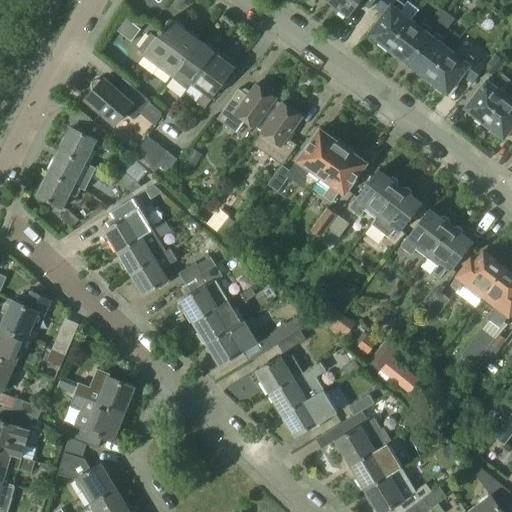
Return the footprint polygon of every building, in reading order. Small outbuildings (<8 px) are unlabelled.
[(330,0),(330,1),(349,17),(361,2),(370,8),(375,0),(330,0)] [(379,42),(388,49),(412,19),(419,9),(408,0),(405,4),(399,0),(382,0),(376,8),(385,15),(372,32),(380,40),(379,42)] [(448,13),(440,7),(433,17),(441,22),(448,13)] [(448,13),(441,22),(448,28),(455,18),(448,13)] [(126,17),(117,29),(132,41),(141,29),(126,17)] [(161,32),(157,37),(153,33),(140,50),(174,76),(201,41),(171,19),(164,29),(163,28),(160,31),(161,32)] [(421,26),(412,19),(388,49),(398,56),(400,54),(409,62),(419,49),(435,30),(425,22),(421,26)] [(418,72),(427,79),(452,48),(444,42),(447,39),(435,30),(419,49),(409,62),(420,70),(418,72)] [(192,83),(195,85),(218,54),(215,52),(216,52),(201,41),(174,76),(174,77),(189,88),(192,83)] [(454,49),(452,48),(427,79),(437,86),(438,83),(449,91),(462,75),(473,83),(486,65),(469,50),(464,57),(454,49)] [(218,54),(195,85),(205,92),(198,102),(206,108),(236,68),(230,63),(232,60),(223,53),(220,56),(218,54)] [(495,75),(505,61),(496,54),(486,68),(495,75)] [(511,86),(511,80),(503,73),(495,78),(491,74),(467,106),(477,114),(475,116),(484,123),(511,86)] [(150,100),(131,83),(122,93),(105,78),(103,80),(99,79),(96,79),(93,82),(93,86),(95,89),(86,99),(115,124),(126,112),(133,119),(150,100)] [(239,88),(218,118),(237,132),(245,121),(255,128),(261,133),(272,117),(266,113),(276,99),(277,97),(274,95),(275,90),(265,83),(260,86),(257,84),(249,95),(239,88)] [(511,86),(484,123),(493,131),(495,129),(505,136),(511,127),(511,86)] [(261,133),(255,141),(284,162),(300,140),(290,134),(303,116),(283,102),(282,104),(276,99),(266,113),(272,117),(261,133)] [(72,127),(61,150),(86,162),(98,140),(107,148),(115,139),(91,118),(86,129),(74,122),(72,127)] [(312,168),(321,176),(346,142),(342,139),(333,137),(321,128),(288,172),(291,174),(301,182),(312,168)] [(143,163),(158,143),(148,136),(133,156),(143,163)] [(131,138),(124,148),(133,154),(140,145),(131,138)] [(346,142),(321,176),(331,184),(324,193),(333,200),(339,190),(344,194),(368,161),(354,152),(350,145),(346,142)] [(152,170),(167,150),(158,143),(143,163),(152,170)] [(194,167),(203,155),(190,146),(182,158),(194,167)] [(61,150),(50,172),(74,184),(82,188),(85,190),(92,177),(97,168),(86,162),(61,150)] [(177,158),(167,150),(152,170),(162,178),(177,158)] [(143,186),(138,183),(149,170),(136,159),(119,178),(134,192),(143,186)] [(281,167),(267,186),(277,194),(291,174),(288,172),(281,167)] [(106,184),(111,175),(97,168),(92,177),(106,184)] [(369,206),(380,214),(400,186),(399,185),(399,180),(394,176),(388,177),(378,169),(350,207),(361,216),(369,206)] [(82,188),(74,184),(50,172),(39,194),(63,207),(70,193),(77,197),(82,188)] [(149,201),(164,191),(156,185),(143,192),(149,201)] [(403,188),(400,186),(380,214),(372,224),(390,238),(398,227),(402,230),(422,203),(412,196),(412,191),(407,186),(403,188)] [(118,222),(107,229),(119,250),(142,236),(153,230),(133,198),(112,211),(118,222)] [(322,235),(327,228),(338,214),(328,208),(313,228),(322,235)] [(69,209),(62,217),(73,227),(81,219),(69,209)] [(419,244),(430,253),(452,225),(450,224),(450,219),(445,215),(439,216),(429,209),(401,245),(412,254),(419,244)] [(211,225),(226,239),(238,223),(221,211),(211,225)] [(338,214),(327,228),(340,237),(350,223),(338,214)] [(119,250),(133,272),(156,258),(167,251),(159,238),(172,230),(167,222),(153,230),(142,236),(119,250)] [(452,225),(430,253),(440,260),(433,270),(440,276),(448,266),(453,269),(473,242),(463,234),(463,228),(459,225),(453,226),(452,225)] [(167,251),(156,258),(133,272),(145,294),(170,280),(163,269),(179,260),(172,249),(167,251)] [(472,258),(452,284),(461,290),(478,302),(484,294),(506,267),(484,251),(477,262),(472,258)] [(181,272),(187,283),(203,274),(217,265),(212,257),(198,265),(196,263),(181,272)] [(203,274),(187,283),(193,293),(182,300),(195,321),(228,301),(215,278),(222,274),(217,265),(203,274)] [(511,271),(506,267),(484,294),(499,305),(488,319),(500,327),(511,311),(511,271)] [(195,321),(208,343),(233,329),(242,323),(246,321),(238,307),(248,301),(247,300),(256,295),(252,287),(228,301),(219,307),(195,321)] [(14,300),(2,327),(27,338),(40,311),(46,313),(51,300),(32,291),(26,305),(14,300)] [(442,292),(430,308),(439,315),(451,300),(442,292)] [(319,319),(331,329),(343,313),(320,295),(308,311),(319,319)] [(272,348),(278,344),(292,336),(301,330),(304,329),(319,319),(308,311),(265,337),(272,348)] [(344,339),(356,324),(343,313),(331,329),(344,339)] [(65,318),(52,350),(65,356),(79,324),(65,318)] [(242,323),(233,329),(208,343),(221,365),(259,344),(246,321),(242,323)] [(0,330),(0,357),(16,364),(27,338),(2,327),(0,330)] [(484,353),(496,338),(483,328),(462,354),(475,365),(484,353)] [(301,330),(292,336),(278,344),(284,353),(307,339),(301,330)] [(500,333),(496,338),(484,353),(492,359),(507,339),(500,333)] [(367,336),(358,348),(367,356),(377,343),(367,336)] [(61,366),(65,356),(52,350),(48,361),(61,366)] [(379,372),(389,359),(381,352),(371,365),(379,372)] [(258,370),(271,392),(295,378),(304,372),(294,355),(282,356),(258,370)] [(0,387),(4,389),(16,364),(0,357),(0,387)] [(355,359),(343,366),(348,374),(360,367),(355,359)] [(389,359),(379,372),(388,379),(398,366),(389,359)] [(284,415),(308,400),(327,389),(319,375),(328,370),(323,362),(304,372),(295,378),(271,392),(284,415)] [(94,388),(89,400),(125,414),(136,385),(110,374),(111,373),(98,367),(90,386),(94,388)] [(80,382),(75,394),(89,400),(94,388),(90,386),(80,382)] [(327,389),(308,400),(284,415),(297,436),(322,422),(340,411),(327,389)] [(79,427),(75,438),(99,447),(104,435),(115,440),(125,414),(89,400),(75,394),(70,405),(83,411),(77,426),(79,427)] [(349,406),(355,416),(359,413),(363,411),(376,403),(370,394),(349,406)] [(14,411),(34,419),(38,420),(43,409),(19,400),(14,411)] [(34,419),(14,411),(5,407),(2,421),(0,420),(0,450),(12,454),(22,457),(30,430),(34,419)] [(352,465),(377,450),(388,445),(394,442),(385,428),(382,430),(375,417),(369,421),(363,411),(359,413),(355,416),(339,424),(345,435),(337,440),(352,465)] [(415,430),(423,419),(414,412),(406,423),(415,430)] [(511,412),(494,437),(505,445),(511,435),(511,412)] [(433,427),(423,419),(415,430),(424,438),(433,427)] [(70,438),(65,453),(62,462),(58,476),(80,483),(93,503),(118,487),(103,462),(90,470),(84,459),(87,443),(70,438)] [(367,489),(392,475),(401,469),(402,468),(388,445),(377,450),(352,465),(367,489)] [(0,480),(4,482),(9,466),(18,468),(22,457),(12,454),(0,450),(0,480)] [(36,461),(22,457),(18,468),(32,472),(36,461)] [(504,511),(497,503),(511,492),(476,463),(470,468),(491,495),(469,511),(504,511)] [(401,469),(392,475),(367,489),(380,511),(385,511),(395,506),(398,511),(406,511),(423,499),(418,491),(416,493),(401,469)] [(0,480),(0,511),(6,511),(14,485),(4,482),(0,480)] [(434,490),(423,499),(431,509),(448,496),(440,485),(434,490)] [(97,511),(131,511),(133,511),(118,487),(93,503),(97,511)] [(427,511),(431,509),(423,499),(406,511),(427,511)]
